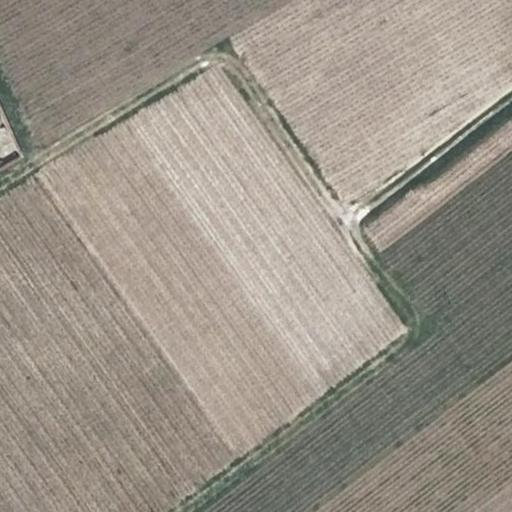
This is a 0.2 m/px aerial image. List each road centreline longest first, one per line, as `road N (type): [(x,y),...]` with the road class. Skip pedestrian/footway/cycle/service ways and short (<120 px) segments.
road 1 (track): [(182,511),(402,339),(405,314),(230,64),(200,61),(0,185)]
road 2 (track): [(343,226),(511,94)]
